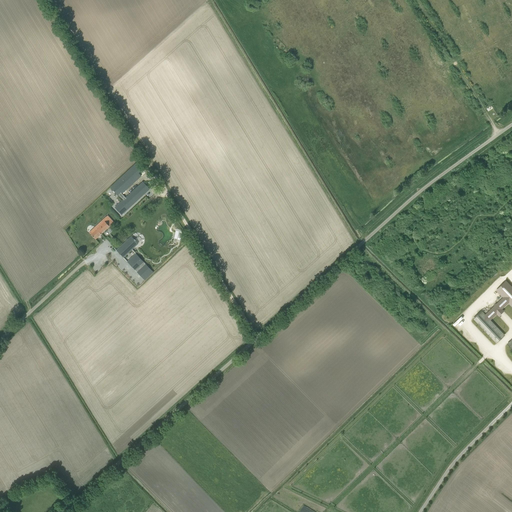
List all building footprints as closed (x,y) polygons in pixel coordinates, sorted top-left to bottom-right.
[(132,166),(110,187),(119,197),(120,196),(122,194),(141,176),(138,173),(132,166)] [(122,215),(149,189),(142,181),(125,197),(122,194),(120,196),(123,199),(114,207),(118,211),(122,215)] [(159,210),(149,219),(154,224),(164,215),(159,210)] [(95,239),(114,222),(107,215),(94,228),(96,229),(91,234),(95,239)] [(167,224),(154,236),(166,248),(165,249),(167,251),(164,254),(166,256),(163,259),(164,259),(169,255),(169,256),(184,244),(167,224)] [(123,257),(133,248),(126,241),(117,250),(123,257)] [(153,272),(136,253),(127,261),(145,280),(153,272)] [(482,312),(473,320),(496,343),(504,335),(490,320),(496,315),(507,304),(508,303),(511,306),(511,287),(506,281),(496,290),(503,298),(485,315),(482,312)]
